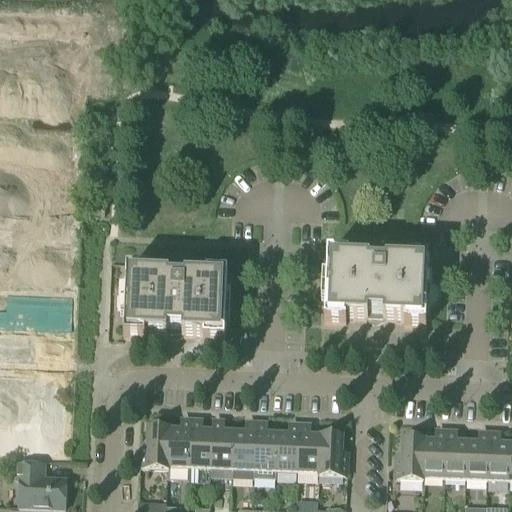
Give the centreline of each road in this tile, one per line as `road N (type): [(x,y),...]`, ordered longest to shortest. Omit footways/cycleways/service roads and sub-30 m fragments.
road 1 (residential): [(270,382),(128,382),(117,404),(112,511)]
road 2 (residential): [(475,390),(483,197)]
road 3 (residential): [(270,382),(281,190)]
road 4 (residential): [(358,511),(364,385)]
